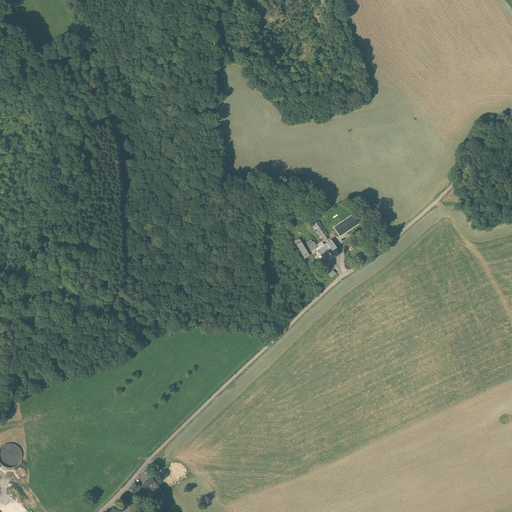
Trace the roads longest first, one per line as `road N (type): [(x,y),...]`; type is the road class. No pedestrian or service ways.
road 1 (track): [(96,62),(112,85),(117,162),(123,270),(112,312)]
road 2 (track): [(511,135),(346,273)]
